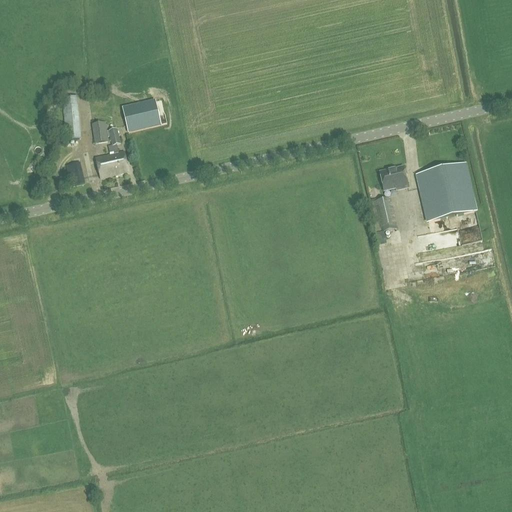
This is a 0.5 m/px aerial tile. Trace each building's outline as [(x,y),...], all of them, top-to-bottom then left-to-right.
[(76,97),(63,99),(68,140),(81,139),(76,97)] [(128,134),(161,126),(155,102),(123,110),(128,134)] [(108,143),(105,123),(91,125),(94,145),(108,143)] [(119,153),(117,146),(121,145),(117,130),(108,132),(112,146),(108,147),(110,156),(119,153)] [(124,152),(119,153),(110,156),(95,159),(100,180),(129,173),(124,152)] [(71,188),(85,185),(80,163),(65,166),(71,188)] [(428,223),(475,212),(464,165),(417,176),(428,223)] [(379,173),(383,190),(396,188),(397,191),(408,188),(403,168),(379,173)] [(46,191),(50,184),(45,177),(36,177),(32,185),(37,192),(46,191)] [(390,199),(374,202),(381,233),(397,230),(390,199)] [(438,232),(441,244),(485,236),(483,224),(438,232)]
